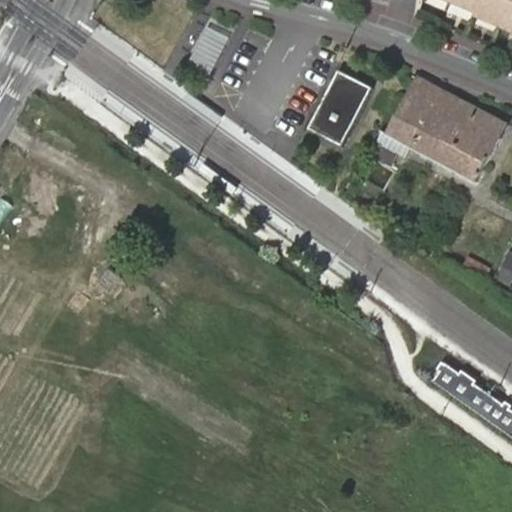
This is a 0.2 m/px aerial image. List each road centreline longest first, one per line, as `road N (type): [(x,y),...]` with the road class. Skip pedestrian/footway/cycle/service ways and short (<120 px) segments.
road 1 (residential): [(247,0),(387,39),(511,93)]
road 2 (tertiary): [(0,107),(66,0)]
